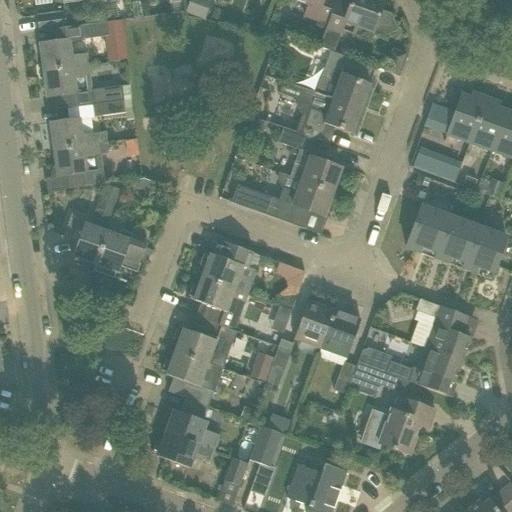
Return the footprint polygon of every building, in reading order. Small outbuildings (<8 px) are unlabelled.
[(101,0),(103,4),(105,23),(113,22),(114,22),(111,3),(119,2),(118,0),(101,0)] [(188,0),(186,12),(205,16),(208,0),(188,0)] [(295,0),(308,5),(304,17),(326,25),(335,1),(333,0),(295,0)] [(335,1),(326,25),(324,30),(325,30),(319,48),(330,51),(330,52),(333,53),(340,35),(352,40),(357,26),(384,36),(397,30),(390,15),(380,11),(384,1),(381,0),(351,0),(349,6),(335,1)] [(38,31),(58,29),(65,28),(63,12),(56,13),(36,16),(38,31)] [(70,57),(68,42),(80,41),(83,40),(115,36),(113,22),(105,23),(81,26),(78,26),(65,28),(58,29),(59,42),(40,44),(43,71),(86,65),(85,55),(70,57)] [(355,61),(333,53),(330,52),(320,78),(335,83),(329,98),(362,110),(371,86),(349,78),(355,61)] [(58,110),(92,106),(107,103),(124,101),(130,100),(128,85),(91,90),(91,89),(74,91),(72,78),(88,76),(86,65),(43,71),(47,98),(56,97),(58,110)] [(353,135),(362,110),(329,98),(303,88),(299,98),(303,106),(309,109),(300,135),(310,139),(324,144),(331,126),(353,135)] [(446,135),(469,144),(485,98),(471,93),(469,98),(461,95),(446,135)] [(469,144),(492,152),(506,111),(498,108),(500,103),(485,98),(469,144)] [(107,103),(92,106),(94,118),(125,114),(124,101),(107,103)] [(492,152),(511,158),(511,113),(506,111),(492,152)] [(50,123),(54,150),(107,143),(106,132),(80,135),(78,119),(50,123)] [(247,133),(254,137),(261,132),(261,124),(254,120),(247,124),(247,133)] [(305,153),(310,139),(300,135),(283,129),(278,143),(298,150),(288,177),(295,180),(332,193),(341,168),(309,157),(304,156),(305,153)] [(69,189),(105,184),(101,156),(109,155),(107,143),(54,150),(57,177),(67,176),(69,189)] [(435,159),(418,152),(413,166),(430,172),(435,159)] [(465,177),(462,185),(473,189),(476,181),(465,177)] [(323,217),(332,193),(295,180),(291,191),(282,188),(278,200),(237,185),(231,203),(287,223),(304,230),(311,213),(323,217)] [(487,194),(499,199),(504,187),(491,182),(487,194)] [(121,191),(106,185),(99,204),(114,209),(121,191)] [(420,207),(419,210),(405,247),(420,253),(422,247),(436,252),(448,217),(420,207)] [(85,219),(71,214),(63,237),(77,242),(74,250),(77,251),(72,264),(83,267),(85,262),(95,265),(107,232),(106,232),(84,224),(85,219)] [(477,227),(448,217),(436,252),(434,258),(448,263),(450,257),(464,262),(477,227)] [(107,232),(95,265),(92,273),(93,274),(94,273),(113,280),(116,273),(118,274),(120,267),(136,273),(139,263),(138,263),(146,241),(131,235),(132,234),(130,233),(130,234),(122,231),(124,227),(110,222),(106,232),(107,232)] [(477,227),(464,262),(462,268),(476,273),(478,268),(492,273),(490,278),(491,279),(506,238),(477,227)] [(205,267),(201,277),(247,295),(255,271),(247,268),(253,253),(222,242),(216,259),(203,255),(199,265),(205,267)] [(278,261),(274,273),(287,278),(278,303),(291,308),(306,271),(278,261)] [(247,295),(201,277),(197,288),(192,286),(188,296),(201,301),(195,317),(234,332),(248,295),(247,295)] [(419,299),(419,300),(415,311),(436,319),(425,347),(461,361),(470,338),(456,333),(463,316),(467,318),(467,317),(419,299)] [(310,340),(322,344),(335,311),(308,301),(294,338),(309,343),(310,340)] [(287,322),(291,311),(278,306),(274,318),(287,322)] [(360,320),(335,311),(322,344),(334,349),(333,352),(347,357),(360,320)] [(236,332),(234,332),(195,317),(188,334),(176,330),(172,340),(178,342),(174,352),(222,370),(236,332)] [(283,372),(293,345),(281,340),(271,368),(283,372)] [(414,368),(413,370),(409,382),(448,397),(449,396),(432,390),(436,378),(453,384),(461,361),(425,347),(417,370),(414,368)] [(357,364),(409,382),(413,370),(361,351),(357,364)] [(190,384),(185,399),(208,407),(213,393),(222,370),(174,352),(170,362),(165,360),(161,371),(174,375),(173,378),(190,384)] [(346,395),(353,376),(356,368),(343,363),(333,391),(346,395)] [(357,364),(356,368),(353,376),(404,395),(409,382),(357,364)] [(379,444),(409,455),(419,426),(428,429),(435,411),(398,398),(394,411),(390,410),(387,417),(372,412),(361,442),(378,448),(379,444)] [(168,423),(165,432),(214,451),(219,436),(203,430),(206,422),(203,421),(208,407),(185,399),(179,416),(166,411),(163,421),(168,423)] [(251,422),(255,411),(246,408),(241,419),(251,422)] [(271,415),(267,427),(285,432),(289,420),(271,415)] [(261,426),(250,455),(248,460),(269,468),(282,434),(261,426)] [(209,463),(214,451),(165,432),(161,444),(155,441),(152,452),(164,456),(163,459),(189,469),(193,458),(209,463)] [(239,487),(247,463),(233,458),(224,482),(239,487)] [(298,466),(292,485),(300,488),(295,502),(309,507),(307,511),(331,511),(336,501),(338,501),(338,500),(333,498),(337,485),(343,487),(343,486),(341,486),(345,474),(347,475),(348,474),(325,465),(321,474),(298,466)] [(511,484),(502,492),(511,504),(511,484)] [(511,511),(511,504),(502,492),(492,500),(485,505),(482,501),(469,511),(470,511),(511,511)]
